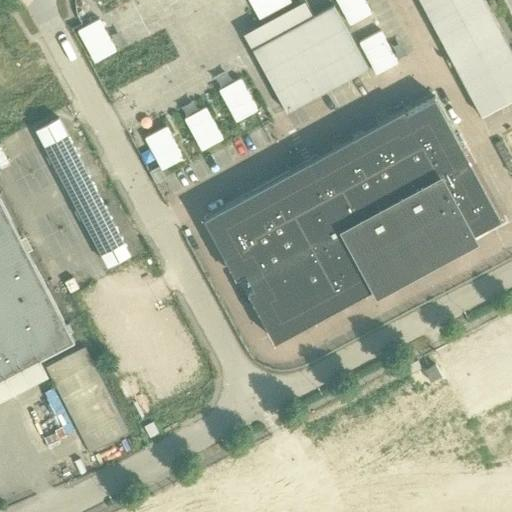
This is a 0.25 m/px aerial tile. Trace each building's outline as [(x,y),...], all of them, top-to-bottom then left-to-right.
[(369,67),(337,1),(314,12),(307,0),(302,0),(246,28),(285,108),(369,67)] [(420,0),(481,116),(511,99),(511,51),(485,0),(420,0)] [(291,170),(290,170),(251,191),(251,192),(204,218),(236,277),(246,272),(254,287),(247,290),(275,340),(376,286),(378,289),(397,278),(397,279),(454,248),(455,248),(455,247),(473,237),(472,234),(501,218),(435,96),(406,112),(404,109),(291,170)] [(159,165),(149,171),(155,183),(166,178),(159,165)] [(0,395),(49,375),(41,356),(71,344),(0,178),(0,395)] [(422,368),(417,360),(407,365),(412,373),(422,368)] [(511,391),(463,413),(441,364),(312,421),(352,511),(373,511),(490,461),(511,450),(511,391)] [(205,482),(222,473),(218,466),(201,475),(205,482)]
